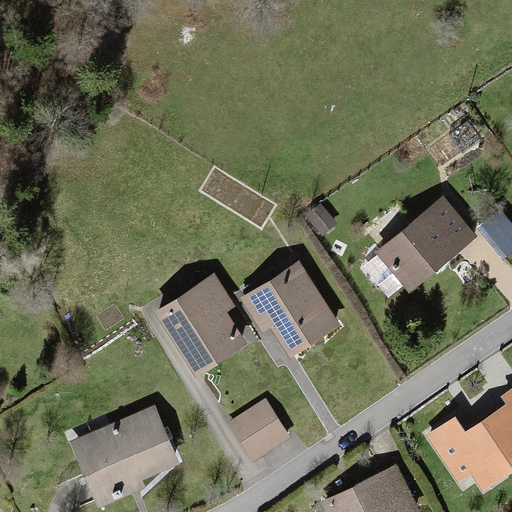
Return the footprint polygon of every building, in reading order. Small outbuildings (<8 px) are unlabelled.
[(440,201),(374,249),(403,289),(469,241),(440,201)] [(289,258),(241,291),(285,353),(332,319),(289,258)] [(205,272),(151,304),(188,366),(242,334),(205,272)] [(450,410),(423,434),(453,477),(465,471),(473,483),(511,460),(511,384),(497,391),(501,400),(461,425),(450,410)] [(264,401),(229,425),(253,459),(288,435),(264,401)] [(151,407),(67,440),(91,502),(176,469),(151,407)] [(396,468),(320,499),(325,511),(408,511),(413,510),(396,468)]
